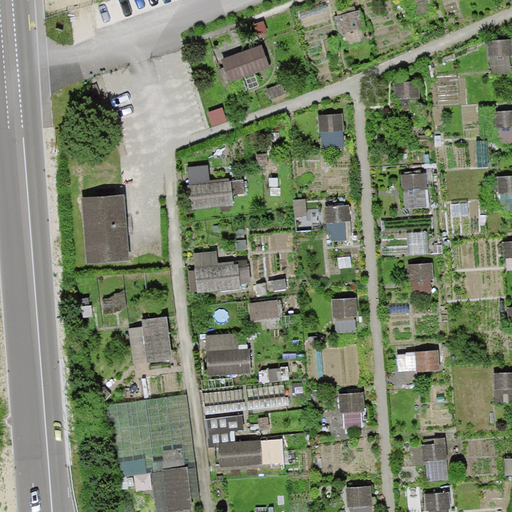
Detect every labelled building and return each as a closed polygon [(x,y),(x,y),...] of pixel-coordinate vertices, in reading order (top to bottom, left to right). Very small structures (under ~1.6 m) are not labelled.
[(408,0),(410,5),(414,4),(418,15),(433,10),(429,0),(408,0)] [(361,10),(335,17),(339,33),(365,27),(361,10)] [(263,22),(254,25),(258,34),(266,31),(263,22)] [(511,39),(488,41),(489,56),(492,56),(493,73),(510,72),(509,56),(511,55),(511,39)] [(261,46),(223,60),(230,81),(269,67),(261,46)] [(419,81),(394,82),(395,99),(420,98),(419,81)] [(281,85),(267,90),(271,98),(284,93),(281,85)] [(221,109),(210,113),(213,124),(225,120),(221,109)] [(495,127),(511,125),(511,110),(494,112),(495,127)] [(343,130),(342,113),(318,115),(320,132),(322,132),(323,148),(343,147),(342,130),(343,130)] [(187,167),(190,207),(231,203),(230,193),(244,192),(243,178),(209,181),(208,166),(187,167)] [(406,207),(426,206),(425,190),(426,189),(426,174),(402,175),(403,189),(405,189),(406,207)] [(511,176),(497,177),(498,193),(501,193),(502,210),(511,209),(511,176)] [(125,199),(82,202),(86,263),(129,260),(125,199)] [(305,199),(294,200),(296,216),(306,215),(305,199)] [(349,206),(325,207),(327,241),(347,240),(345,221),(350,220),(349,206)] [(511,241),(503,242),(504,257),(506,257),(507,269),(511,268),(511,241)] [(216,252),(195,254),(197,270),(189,271),(191,290),(198,290),(198,292),(239,287),(238,283),(250,282),(248,260),(218,263),(216,252)] [(433,278),(432,264),(409,266),(410,280),(412,280),(413,294),(431,292),(430,278),(433,278)] [(285,279),(269,282),(270,291),(286,289),(285,279)] [(111,298),(104,299),(104,313),(115,312),(126,305),(124,290),(111,298)] [(89,298),(80,299),(83,317),(92,316),(91,306),(89,305),(89,298)] [(357,316),(356,298),(332,299),(333,319),(335,319),(336,332),(355,331),(355,316),(357,316)] [(277,300),(250,304),(252,321),(279,317),(277,300)] [(166,317),(143,320),(144,327),(129,328),(134,363),(171,359),(166,317)] [(237,334),(207,336),(209,374),(250,372),(248,349),(238,350),(237,334)] [(438,368),(437,351),(407,353),(407,354),(398,355),(399,371),(438,368)] [(511,373),(494,374),(496,404),(511,402),(511,373)] [(345,428),(362,427),(361,410),(363,410),(362,393),(339,395),(340,412),(344,411),(345,428)] [(241,416),(207,419),(209,446),(220,445),(221,466),(262,463),(261,441),(230,442),(230,429),(243,428),(241,416)] [(426,444),(422,445),(423,460),(427,460),(429,480),(448,479),(445,438),(425,439),(426,444)] [(184,469),(182,451),(164,453),(165,462),(153,463),(159,511),(183,511),(191,511),(189,497),(200,496),(196,467),(184,469)] [(371,511),(370,487),(347,488),(348,506),(351,506),(351,511),(371,511)] [(430,510),(429,511),(447,511),(447,508),(449,507),(448,493),(425,494),(426,510),(430,510)]
